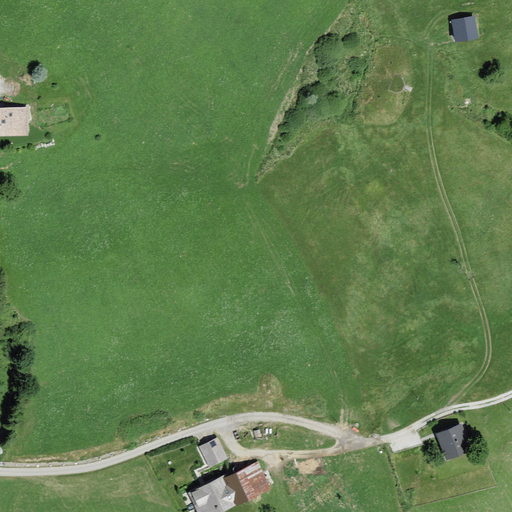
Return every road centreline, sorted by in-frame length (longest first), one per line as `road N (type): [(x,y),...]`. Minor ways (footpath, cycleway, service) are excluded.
road 1 (unclassified): [(0,468),(59,472),(224,421),(273,414),(354,446)]
road 2 (track): [(354,446),(511,392)]
